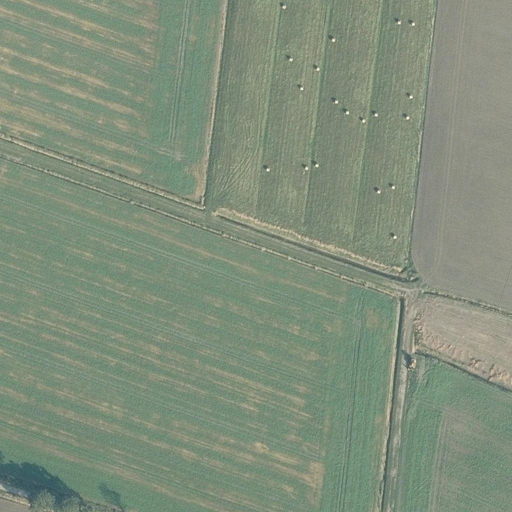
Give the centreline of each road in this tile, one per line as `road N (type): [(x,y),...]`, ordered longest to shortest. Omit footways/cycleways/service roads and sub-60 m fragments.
road 1 (track): [(0,149),(412,294)]
road 2 (track): [(387,511),(412,294)]
